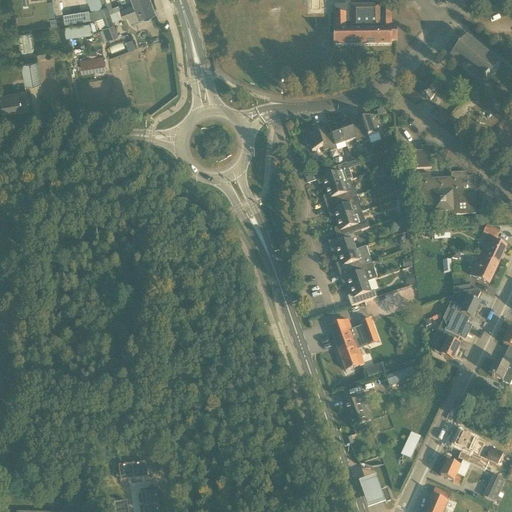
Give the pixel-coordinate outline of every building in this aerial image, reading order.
[(53,0),(47,1),(50,16),(58,15),(55,0),(53,0)] [(99,0),(100,0),(89,4),(91,10),(102,6),(101,4),(105,2),(107,2),(106,0),(99,0)] [(138,16),(155,10),(151,0),(144,0),(133,4),(119,9),(120,10),(122,16),(122,17),(126,16),(127,16),(137,12),(138,16)] [(110,14),(109,14),(106,6),(105,2),(101,4),(102,6),(91,10),(89,10),(91,20),(97,19),(97,18),(102,17),(110,14)] [(380,14),(380,6),(350,6),(350,8),(345,8),(345,6),(334,7),(335,32),(333,32),(333,47),(391,46),(391,42),(397,42),(397,26),(391,27),(391,13),(380,14)] [(89,10),(80,11),(82,21),(91,20),(89,10)] [(107,40),(118,35),(110,14),(102,17),(106,26),(102,27),(107,40)] [(64,26),(66,37),(92,33),(90,22),(64,26)] [(20,52),(33,50),(31,32),(18,33),(20,52)] [(499,67),(467,40),(466,38),(465,38),(465,40),(461,46),(457,43),(451,50),(455,52),(450,58),(449,58),(449,60),(450,59),(477,81),(467,93),(478,103),(492,86),(488,82),(497,72),(496,71),(499,67)] [(103,56),(79,60),(82,73),(97,71),(104,70),(106,69),(103,56)] [(26,85),(40,82),(37,61),(22,63),(26,85)] [(446,95),(439,90),(441,88),(432,81),(420,95),(429,102),(437,94),(443,99),(446,95)] [(29,109),(27,91),(1,95),(4,113),(11,112),(10,110),(28,107),(29,109)] [(442,126),(448,119),(438,111),(432,117),(442,126)] [(366,120),(364,115),(355,119),(353,116),(364,145),(369,142),(370,142),(368,139),(378,135),(376,129),(378,128),(376,123),(374,123),(372,117),(366,120)] [(364,145),(353,116),(344,119),(345,124),(339,126),(345,144),(355,140),(356,144),(362,142),(363,145),(364,145)] [(330,153),(320,124),(310,128),(312,132),(306,135),(308,141),(306,141),(308,147),(310,146),(312,152),(322,149),(323,152),(329,150),(330,153)] [(333,128),(331,124),(322,127),(321,124),(320,124),(330,153),(337,151),(335,147),(345,144),(339,126),(333,128)] [(434,157),(434,149),(434,147),(421,148),(422,154),(416,154),(416,152),(410,153),(410,162),(416,161),(416,170),(431,170),(430,157),(434,157)] [(325,190),(349,182),(352,181),(346,164),(315,176),(319,186),(323,184),(325,190)] [(399,173),(394,174),(389,175),(391,184),(400,182),(401,182),(400,179),(399,173)] [(476,216),(475,193),(473,193),(473,187),(475,187),(474,178),(467,178),(467,174),(451,175),(451,179),(451,191),(419,193),(420,197),(416,197),(417,205),(422,205),(422,211),(432,210),(432,214),(447,213),(447,219),(454,219),(453,216),(476,216)] [(419,176),(419,193),(451,191),(451,179),(444,179),(444,181),(432,182),(431,176),(419,176)] [(353,192),(349,182),(325,190),(327,196),(323,198),(326,208),(357,197),(355,191),(353,192)] [(357,197),(326,208),(330,218),(334,216),(336,222),(355,216),(362,213),(357,197)] [(355,216),(336,222),(339,229),(334,230),(338,240),(354,234),(364,231),(361,225),(358,226),(355,216)] [(399,228),(406,225),(406,224),(404,218),(396,221),(399,228)] [(496,240),(500,233),(486,227),(483,234),(496,240)] [(434,241),(446,240),(445,230),(433,231),(434,241)] [(356,252),(353,242),(356,241),(354,234),(338,240),(328,243),(332,253),(336,252),(338,258),(356,252)] [(404,236),(398,238),(400,244),(406,242),(404,236)] [(498,266),(507,247),(488,238),(478,258),(498,267),(498,266)] [(339,276),(365,267),(362,260),(369,258),(366,248),(356,252),(338,258),(340,264),(336,266),(339,276)] [(498,267),(478,258),(469,277),(489,286),(498,267)] [(349,290),(367,284),(377,280),(371,264),(365,267),(339,276),(343,285),(347,284),(349,290)] [(371,294),(367,284),(349,290),(352,296),(347,298),(351,308),(377,299),(375,292),(371,294)] [(469,284),(460,286),(456,286),(457,293),(470,291),(469,284)] [(464,332),(470,320),(472,321),(479,306),(476,304),(480,294),(476,291),(461,294),(456,305),(455,307),(450,304),(442,321),(446,328),(448,325),(464,332)] [(377,338),(371,320),(359,324),(366,342),(377,338)] [(345,372),(359,367),(364,366),(348,321),(329,328),(345,372)] [(445,332),(459,339),(463,332),(464,333),(464,332),(448,325),(446,328),(445,332)] [(511,330),(510,330),(503,345),(509,348),(504,359),(511,362),(511,330)] [(456,346),(459,339),(445,332),(441,340),(434,353),(440,356),(452,362),(459,347),(456,346)] [(511,362),(504,359),(508,361),(505,367),(495,362),(488,376),(492,377),(491,378),(494,379),(494,378),(504,383),(504,384),(510,387),(511,381),(511,362)] [(365,370),(368,379),(383,374),(380,365),(365,370)] [(412,370),(385,379),(388,388),(415,379),(412,370)] [(352,428),(366,423),(364,417),(370,415),(368,410),(364,399),(344,406),(352,428)] [(479,452),(481,445),(474,442),(474,441),(460,434),(454,448),(469,454),(471,448),(479,452)] [(410,439),(403,452),(408,454),(406,458),(410,460),(420,439),(416,437),(414,441),(410,439)] [(504,453),(492,448),(484,464),(496,470),(504,453)] [(462,485),(464,479),(457,476),(460,468),(447,462),(440,477),(452,483),(453,482),(462,485)] [(499,506),(505,494),(501,492),(506,482),(493,476),(483,498),(499,506)] [(149,479),(123,482),(125,496),(151,493),(149,479)] [(369,511),(386,507),(376,480),(359,485),(368,511),(369,511)] [(385,503),(390,502),(386,490),(381,492),(385,503)] [(444,511),(451,497),(435,490),(425,511),(444,511)] [(161,511),(160,497),(145,498),(146,511),(161,511)] [(135,511),(134,500),(119,502),(120,511),(135,511)]
